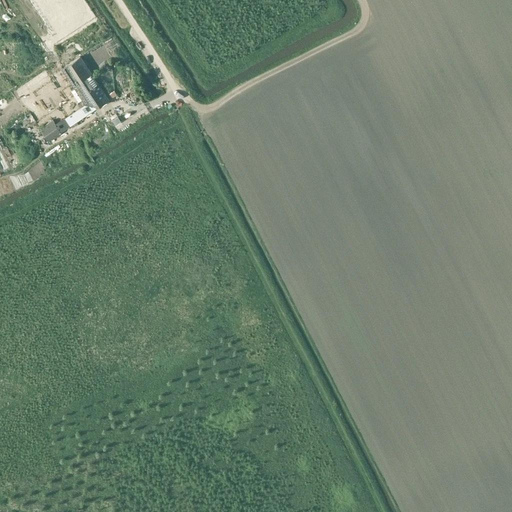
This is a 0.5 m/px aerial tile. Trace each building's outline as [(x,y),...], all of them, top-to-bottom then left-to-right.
[(108,100),(80,56),(69,64),(97,107),(108,100)] [(114,95),(123,89),(119,83),(110,89),(114,95)] [(36,119),(46,139),(63,131),(54,111),(36,119)] [(104,113),(106,119),(112,117),(110,111),(104,113)] [(136,112),(124,119),(127,122),(138,116),(136,112)] [(85,138),(93,132),(86,124),(78,130),(85,138)]
